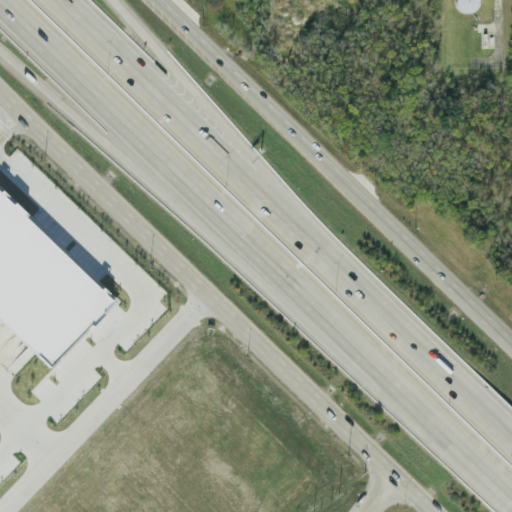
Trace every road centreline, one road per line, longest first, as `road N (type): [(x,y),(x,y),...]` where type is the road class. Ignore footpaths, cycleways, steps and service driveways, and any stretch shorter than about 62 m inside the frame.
road 1 (motorway): [(0,0),(511,498)]
road 2 (primary): [(0,70),(436,511)]
road 3 (motorway): [(415,344),(59,0)]
road 4 (primary): [(511,340),(166,0)]
road 5 (motorway): [(415,344),(115,0)]
road 6 (motorway): [(0,45),(294,284)]
road 7 (motorway): [(511,438),(415,344)]
